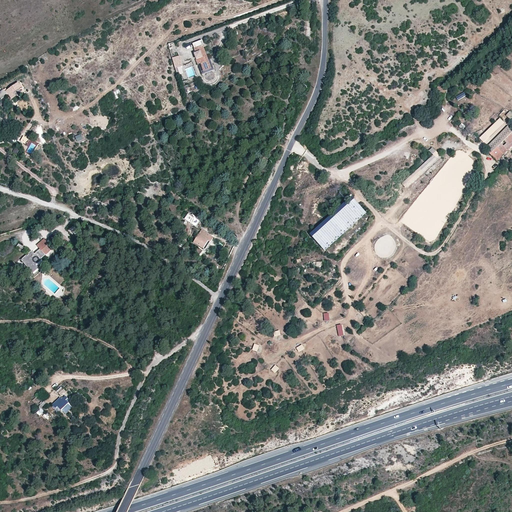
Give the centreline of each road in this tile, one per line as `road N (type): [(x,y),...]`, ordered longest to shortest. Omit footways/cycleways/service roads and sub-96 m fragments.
road 1 (motorway): [(511,383),(123,511)]
road 2 (motorway): [(162,511),(507,396)]
road 3 (tertiary): [(326,0),(320,79),(219,299)]
road 4 (unknown): [(344,171),(444,125),(489,162),(438,251),(406,241)]
road 5 (unclassified): [(0,188),(142,244),(219,299)]
road 6 (tertiary): [(219,299),(122,511)]
road 7 (unknown): [(380,222),(343,263),(350,303),(406,241)]
road 8 (track): [(342,511),(471,452)]
road 9 (unknown): [(306,0),(192,39),(183,54)]
